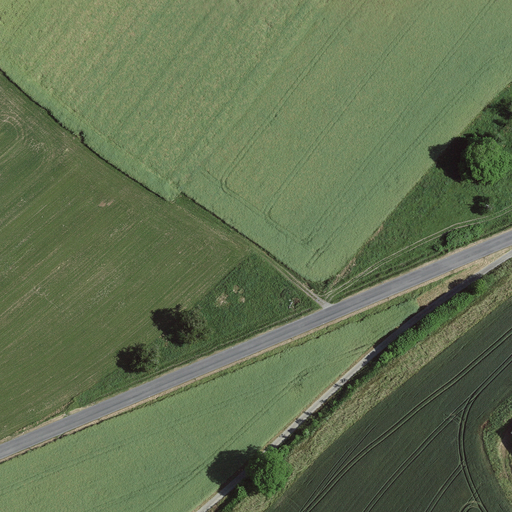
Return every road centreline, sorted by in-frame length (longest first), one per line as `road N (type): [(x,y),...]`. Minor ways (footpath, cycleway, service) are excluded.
road 1 (tertiary): [(0,452),(511,237)]
road 2 (track): [(511,253),(389,339),(201,511)]
